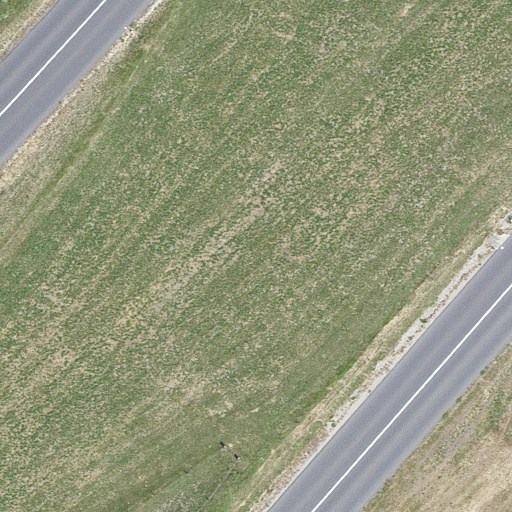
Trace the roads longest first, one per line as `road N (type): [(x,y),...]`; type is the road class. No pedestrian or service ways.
road 1 (secondary): [(511,284),(313,511)]
road 2 (secondary): [(0,116),(117,0)]
